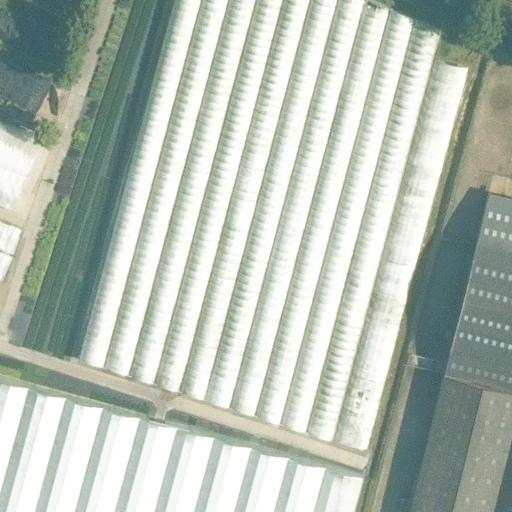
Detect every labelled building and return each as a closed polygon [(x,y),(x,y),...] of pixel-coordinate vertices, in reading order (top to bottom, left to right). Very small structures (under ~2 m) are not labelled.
[(25,0),(71,16),(76,0),(25,0)] [(382,449),(468,67),(441,61),(452,11),(402,0),(228,0),(141,385),(346,431),(344,441),(382,449)] [(0,19),(0,42),(56,60),(63,39),(0,19)] [(0,56),(0,93),(51,116),(65,84),(0,56)] [(33,227),(0,214),(0,272),(13,277),(33,227)] [(511,511),(511,246),(477,238),(409,511),(511,511)] [(0,375),(0,511),(353,511),(364,473),(0,375)]
